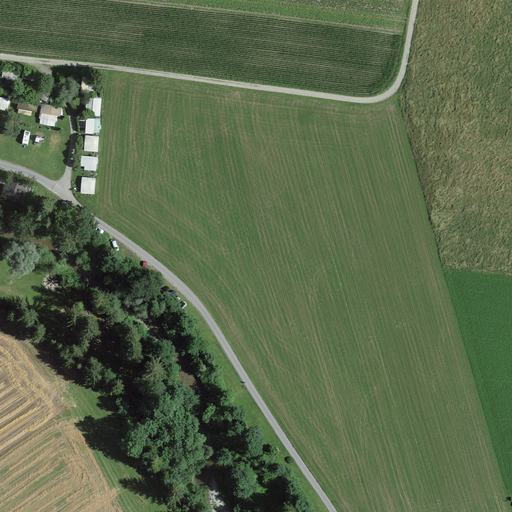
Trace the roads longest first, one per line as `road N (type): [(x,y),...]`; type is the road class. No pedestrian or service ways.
road 1 (track): [(414,0),(400,76),(387,96),(368,102),(0,57)]
road 2 (unclassified): [(331,511),(191,291),(74,198),(0,165)]
road 3 (track): [(74,198),(70,124),(32,61)]
